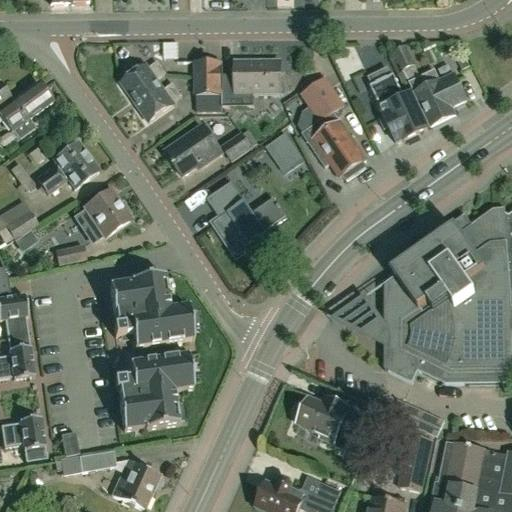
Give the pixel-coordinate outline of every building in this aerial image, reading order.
[(188,51),(187,33),(165,34),(165,52),(188,51)] [(394,55),(431,130),(455,119),(452,111),(466,104),(453,78),(439,84),(434,73),(419,80),(404,49),(394,55)] [(461,72),(468,68),(463,57),(455,61),(461,72)] [(235,78),(222,78),(221,78),(221,98),(222,110),(254,110),(254,97),(280,96),(280,64),(234,65),(235,78)] [(155,81),(156,83),(165,77),(157,65),(148,71),(146,69),(121,86),(134,105),(149,95),(144,89),(155,81)] [(221,78),(222,78),(222,65),(194,65),(194,81),(210,80),(210,98),(221,98),(221,78)] [(387,72),(370,80),(374,88),(371,89),(384,117),(383,117),(384,120),(379,122),(384,133),(389,131),(396,146),(403,143),(404,144),(427,133),(424,126),(424,127),(414,105),(410,96),(404,99),(394,78),(391,79),(387,72)] [(222,110),(221,98),(210,98),(210,80),(194,81),(195,98),(196,98),(196,115),(221,115),(221,110),(222,110)] [(149,95),(134,105),(148,125),(173,107),(171,105),(180,99),(172,87),(164,93),(156,83),(155,81),(144,89),(149,95)] [(330,167),(339,181),(342,179),(347,183),(365,171),(363,165),(366,163),(340,125),(331,131),(328,126),(332,124),(329,119),(343,109),(325,81),(302,97),(320,124),(302,136),(325,171),(330,167)] [(0,122),(1,123),(3,121),(11,133),(12,133),(19,143),(35,131),(28,121),(51,105),(37,85),(11,104),(0,88),(0,122)] [(203,128),(164,154),(172,165),(170,166),(172,170),(174,169),(181,180),(201,166),(203,169),(222,156),(203,128)] [(242,137),(222,151),(231,164),(251,151),(257,146),(248,133),(242,137)] [(285,137),(266,151),(277,168),(278,167),(284,176),(303,163),(285,137)] [(58,169),(36,185),(46,198),(66,183),(73,192),(98,175),(77,146),(54,163),(58,169)] [(25,193),(34,187),(19,167),(11,173),(25,193)] [(252,216),(231,185),(206,202),(219,221),(213,226),(235,259),(235,260),(236,260),(237,260),(238,260),(252,250),(251,247),(266,237),(264,234),(286,220),(274,202),(252,216)] [(92,246),(103,239),(104,240),(130,222),(110,193),(84,210),(74,219),(92,246)] [(511,215),(505,220),(505,211),(493,212),(471,227),(465,217),(442,233),(445,237),(392,275),(396,280),(384,289),(384,332),(383,333),(382,333),(381,334),(380,335),(379,336),(379,337),(379,338),(379,339),(380,340),(380,341),(381,342),(382,342),(383,342),(384,343),(384,373),(412,386),(417,374),(445,387),(455,387),(461,383),(464,387),(511,386),(511,215)] [(31,233),(38,228),(30,214),(5,228),(14,243),(31,233)] [(31,233),(14,243),(21,253),(37,243),(31,233)] [(58,269),(86,263),(83,246),(55,253),(58,269)] [(0,296),(10,295),(8,281),(2,270),(0,270),(0,296)] [(134,351),(193,342),(188,309),(169,312),(164,278),(130,283),(130,285),(109,288),(114,322),(115,322),(116,329),(113,329),(115,340),(132,337),(134,351)] [(7,342),(27,339),(25,320),(27,320),(24,298),(0,301),(0,323),(4,323),(7,342)] [(27,339),(7,342),(8,353),(9,359),(0,360),(0,382),(12,381),(12,383),(34,380),(30,350),(29,350),(27,339)] [(193,391),(188,358),(129,366),(131,380),(113,383),(115,394),(118,393),(119,400),(118,400),(123,434),(145,431),(145,432),(179,427),(174,394),(193,391)] [(309,402),(307,407),(304,406),(303,406),(301,406),(300,406),(299,407),(297,408),(296,409),(295,410),(295,411),(294,413),(294,414),(294,416),(295,417),(295,419),(296,420),(297,421),(299,422),(297,428),(321,439),(320,441),(341,451),(357,416),(325,401),(322,408),(309,402)] [(444,424),(399,403),(393,416),(391,419),(391,420),(436,440),(444,424)] [(479,408),(478,416),(501,417),(501,409),(479,408)] [(391,419),(371,410),(364,426),(384,435),(391,420),(391,419)] [(44,450),(40,421),(19,424),(19,426),(0,429),(3,450),(22,448),(23,454),(25,465),(46,462),(44,450)] [(79,457),(75,436),(60,438),(64,460),(79,457)] [(431,444),(409,439),(398,490),(419,494),(431,444)] [(511,511),(511,456),(508,455),(507,459),(492,456),(493,455),(446,445),(435,495),(436,496),(432,511),(511,511)] [(63,480),(115,470),(112,454),(78,461),(78,460),(59,463),(63,480)] [(141,511),(144,511),(160,478),(128,463),(111,499),(141,511)] [(298,511),(299,511),(301,511),(332,511),(340,496),(308,482),(302,495),(292,490),(290,485),(285,482),(279,485),(276,491),(267,486),(260,500),(258,501),(257,502),(256,503),(255,504),(255,505),(254,507),(254,508),(254,510),(255,511),(298,511)] [(392,505),(372,501),(370,511),(405,511),(406,508),(405,508),(406,504),(393,501),(392,505)]
